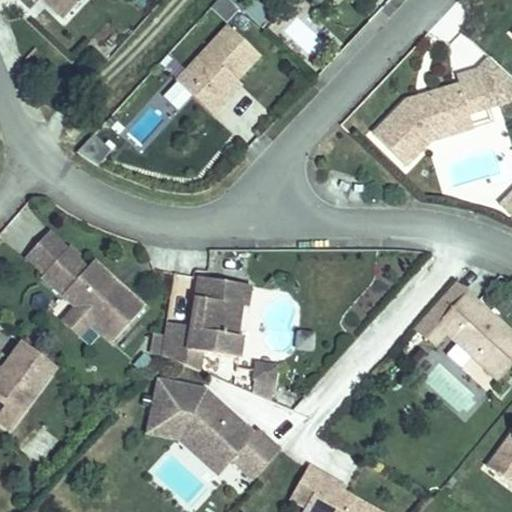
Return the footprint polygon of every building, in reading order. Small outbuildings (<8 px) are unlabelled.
[(81,0),(65,0),(74,8),(81,0)] [(276,6),(268,0),(242,0),(264,20),(276,6)] [(228,19),(187,64),(196,73),(186,84),(213,108),(225,96),(220,91),(237,72),(260,48),(228,19)] [(470,105),(489,98),(511,75),(511,69),(490,48),(478,60),(456,67),(459,75),(407,91),(374,126),(407,158),(432,131),(434,122),(471,111),(470,105)] [(196,73),(187,64),(177,75),(186,84),(196,73)] [(242,77),(237,72),(220,91),(225,96),(242,77)] [(97,166),(112,147),(91,132),(77,151),(97,166)] [(511,176),(496,193),(505,202),(511,194),(511,176)] [(45,270),(69,242),(53,227),(28,255),(45,270)] [(79,249),(70,241),(69,242),(45,270),(43,271),(77,301),(94,316),(115,335),(146,300),(103,261),(88,262),(79,254),(79,249)] [(165,316),(160,347),(199,364),(201,348),(238,354),(242,332),(236,331),(241,301),(247,302),(250,280),(197,271),(193,297),(199,298),(198,306),(192,306),(189,320),(165,316)] [(501,371),(511,358),(511,320),(469,282),(429,327),(440,337),(450,326),(501,371)] [(77,301),(64,315),(81,330),(94,316),(77,301)] [(0,399),(7,389),(20,399),(50,358),(18,333),(2,355),(5,357),(1,362),(0,362),(0,399)] [(277,363),(257,360),(254,375),(274,378),(277,363)] [(215,402),(206,393),(208,390),(204,386),(157,375),(147,421),(183,429),(184,429),(188,425),(227,460),(230,456),(251,476),(279,446),(256,426),(252,430),(218,399),(215,402)] [(7,389),(0,399),(0,416),(5,420),(20,399),(7,389)] [(218,399),(208,390),(206,393),(215,402),(218,399)] [(227,460),(188,425),(184,429),(183,429),(147,421),(145,428),(177,435),(217,471),(227,460)] [(511,425),(511,426),(488,458),(511,474),(511,425)] [(387,511),(390,507),(347,483),(327,471),(329,467),(312,458),(294,491),(309,499),(307,504),(321,511),(387,511)] [(349,479),(329,467),(327,471),(347,483),(349,479)]
